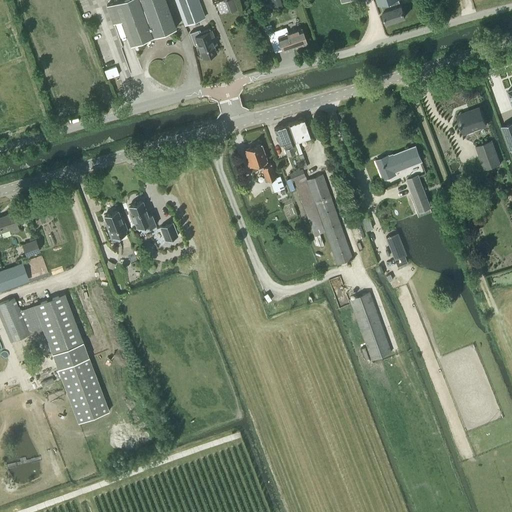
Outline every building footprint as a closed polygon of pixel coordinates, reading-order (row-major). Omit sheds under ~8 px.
[(118,0),(107,4),(114,22),(123,19),(132,43),(175,27),(165,0),(118,0)] [(176,0),(185,24),(205,17),(198,0),(176,0)] [(233,0),(225,0),(224,0),(229,12),(237,9),(233,0)] [(270,0),(274,9),(282,7),(279,0),(270,0)] [(399,0),(377,0),(379,3),(378,4),(378,5),(382,4),(384,10),(383,10),(387,22),(406,16),(402,4),(401,5),(399,0)] [(271,23),(264,26),(266,33),(273,30),(271,23)] [(283,51),(307,42),(302,28),(278,36),(283,51)] [(214,44),(217,43),(212,29),(199,34),(198,29),(190,32),(195,44),(197,43),(202,56),(205,55),(208,57),(212,55),(214,52),(216,51),(214,44)] [(480,127),(486,124),(479,106),(468,110),(469,112),(458,116),(463,131),(479,125),(480,127)] [(310,135),(304,118),(303,118),(302,117),(298,118),(298,120),(288,124),(299,153),(302,152),(298,139),(310,135)] [(511,148),(511,120),(502,125),(511,149),(511,148)] [(287,156),(295,153),(290,140),(292,139),(287,124),(274,129),(280,144),(282,143),(287,156)] [(492,139),(476,145),(484,168),(500,162),(492,139)] [(269,179),(276,177),(271,163),(267,165),(266,161),(267,160),(261,143),(245,149),(248,160),(246,161),(248,167),(262,162),(264,166),(262,166),(266,180),(269,179)] [(389,156),(388,154),(375,159),(383,178),(396,173),(395,171),(422,160),(416,145),(389,156)] [(337,264),(353,258),(322,173),(306,179),(303,168),(289,173),(291,180),(293,179),(303,205),(314,201),(337,264)] [(424,189),(418,174),(407,179),(413,194),(424,189)] [(279,176),(276,177),(269,179),(274,192),(283,188),(279,176)] [(413,195),(412,195),(419,212),(431,207),(424,189),(413,194),(413,195)] [(129,206),(131,213),(130,213),(133,223),(135,222),(137,228),(146,224),(147,228),(156,225),(151,214),(148,215),(143,201),(141,200),(137,202),(135,201),(134,203),(130,205),(129,206)] [(107,228),(112,241),(118,239),(117,235),(126,232),(125,230),(127,230),(123,219),(121,220),(118,211),(116,210),(105,214),(104,216),(109,228),(107,228)] [(10,233),(18,231),(17,226),(13,212),(0,216),(0,231),(9,229),(10,233)] [(368,216),(361,218),(366,230),(372,228),(368,216)] [(165,240),(177,236),(178,235),(172,221),(160,226),(165,240)] [(406,255),(398,233),(385,238),(394,260),(406,255)] [(39,251),(35,239),(22,244),(26,255),(39,251)] [(108,261),(105,266),(113,270),(115,265),(108,261)] [(0,290),(26,280),(20,263),(0,270),(0,290)] [(370,359),(390,352),(369,291),(349,298),(370,359)] [(107,408),(66,293),(34,305),(76,419),(107,408)] [(0,315),(11,341),(29,334),(14,297),(0,302),(0,315)]
